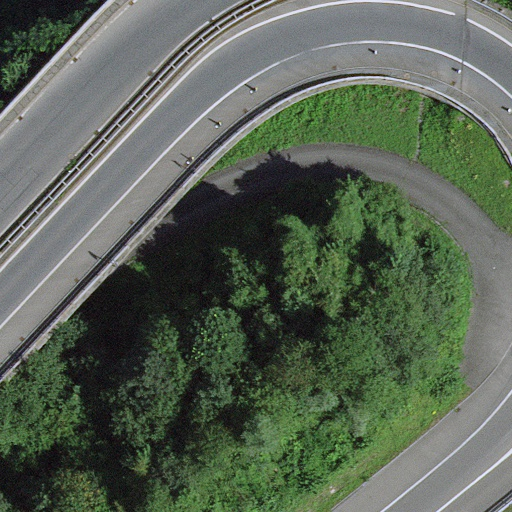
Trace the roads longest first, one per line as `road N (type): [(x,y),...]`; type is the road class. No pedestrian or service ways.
road 1 (motorway): [(0,300),(197,91),(241,57),(330,25),(380,21),(464,41),(511,68)]
road 2 (track): [(227,0),(0,183)]
road 3 (motorway): [(200,0),(0,188)]
